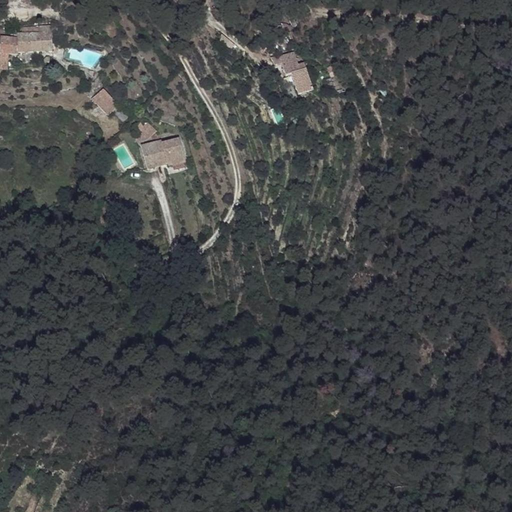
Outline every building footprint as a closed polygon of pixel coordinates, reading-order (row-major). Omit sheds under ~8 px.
[(22,54),(22,29),(17,30),(16,39),(12,39),(11,41),(0,42),(0,59),(7,60),(7,58),(12,57),(13,54),(22,54)] [(47,29),(22,29),(22,54),(28,54),(47,53),(47,29)] [(296,66),(291,54),(277,61),(285,79),(291,76),(299,71),(296,66)] [(314,87),(303,63),(296,66),(299,71),(291,76),(300,94),(314,87)] [(101,91),(96,97),(102,104),(112,113),(117,108),(108,98),(101,91)] [(96,97),(90,102),(96,108),(107,120),(112,113),(102,104),(96,97)] [(128,119),(117,108),(112,113),(123,125),(128,119)] [(156,133),(148,124),(144,128),(140,123),(133,130),(137,134),(134,138),(141,147),(156,133)] [(181,165),(175,142),(158,147),(157,144),(141,149),(147,171),(163,167),(167,166),(167,168),(181,165)] [(181,165),(167,168),(169,175),(182,171),(181,165)]
